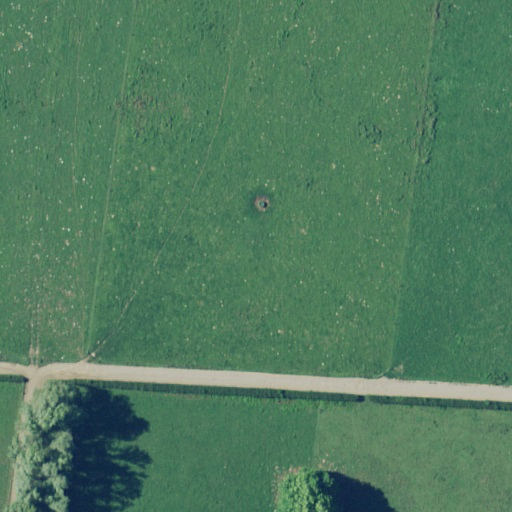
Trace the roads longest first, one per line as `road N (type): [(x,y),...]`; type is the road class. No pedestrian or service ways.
road 1 (track): [(511,391),(33,369)]
road 2 (track): [(33,369),(18,511)]
